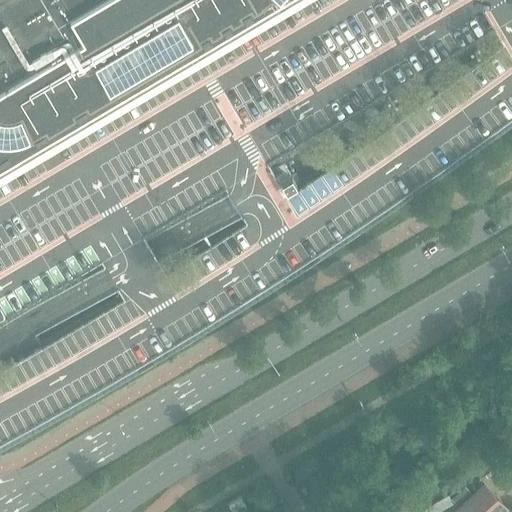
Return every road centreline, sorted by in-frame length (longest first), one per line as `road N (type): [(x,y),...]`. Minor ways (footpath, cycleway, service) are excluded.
road 1 (secondary): [(511,210),(4,511)]
road 2 (secondary): [(107,511),(511,266)]
